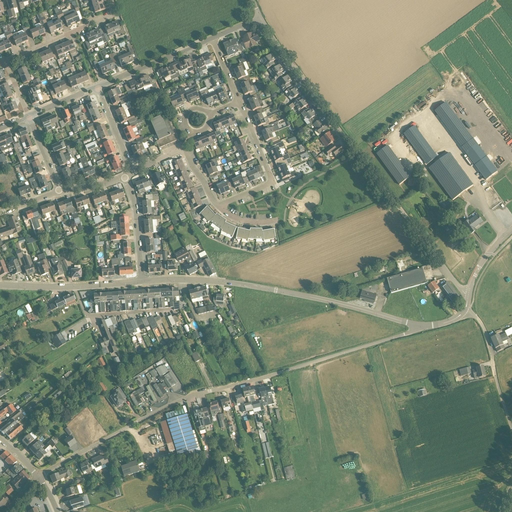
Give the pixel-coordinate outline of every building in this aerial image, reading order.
[(15,17),(13,10),(17,9),(14,0),(7,2),(9,11),(6,12),(9,19),(15,17)] [(32,3),(31,0),(19,0),(17,1),(20,10),(24,8),(23,4),(28,2),(29,5),(32,4),(32,3)] [(101,4),(92,6),(94,14),(105,10),(104,7),(102,7),(101,4)] [(56,8),(59,13),(61,19),(63,18),(68,28),(70,26),(70,25),(73,24),(70,16),(68,11),(62,14),(59,7),(56,8)] [(59,20),(61,19),(59,13),(56,14),(57,18),(52,20),(53,23),(56,31),(59,29),(60,31),(63,30),(59,20)] [(70,16),(73,24),(76,22),(77,24),(80,23),(76,14),(70,16)] [(114,33),(117,32),(118,36),(121,34),(122,36),(125,35),(122,27),(119,28),(116,22),(110,25),(114,33)] [(56,31),(53,23),(47,26),(51,35),(54,34),(53,32),(56,31)] [(112,36),(111,34),(114,33),(110,25),(104,27),(107,33),(103,34),(107,43),(110,41),(108,38),(112,36)] [(8,41),(7,41),(7,40),(10,39),(8,33),(5,26),(2,27),(6,37),(0,40),(5,51),(11,48),(8,41)] [(42,27),(36,29),(39,37),(45,34),(42,27)] [(39,37),(36,29),(30,32),(33,39),(39,37)] [(97,44),(103,42),(104,44),(107,43),(103,34),(100,36),(98,30),(92,32),(97,44)] [(17,33),(12,35),(10,32),(8,33),(10,39),(13,38),(13,39),(16,46),(22,44),(19,36),(17,33)] [(91,49),(91,47),(97,44),(92,32),(86,35),(85,35),(88,41),(85,42),(88,51),(91,49)] [(25,34),(19,36),(22,44),(28,41),(25,34)] [(253,42),(258,39),(256,35),(252,36),(251,34),(244,37),(246,41),(243,42),(246,50),(256,45),(255,46),(253,42)] [(224,47),(229,57),(240,52),(235,40),(228,43),(223,45),(224,47)] [(66,44),(69,52),(75,49),(71,41),(66,44)] [(66,44),(60,46),(63,54),(69,52),(66,44)] [(58,57),(59,60),(65,58),(63,54),(60,46),(54,48),(58,57)] [(130,53),(124,56),(127,64),(133,62),(131,56),(134,54),(130,46),(127,48),(130,53)] [(53,59),(50,50),(44,53),(48,61),(50,60),(51,62),(53,61),(56,67),(59,65),(57,60),(56,60),(55,58),(53,59)] [(38,55),(42,64),(48,61),(44,53),(38,55)] [(124,56),(121,57),(120,56),(117,57),(115,53),(112,54),(115,62),(118,61),(121,67),(127,64),(124,56)] [(109,56),(110,60),(108,61),(108,63),(105,64),(109,72),(114,70),(115,70),(112,64),(115,62),(112,54),(109,56)] [(210,62),(213,61),(210,54),(204,56),(205,58),(202,59),(206,67),(211,65),(210,62)] [(273,62),(276,60),(271,54),(264,60),(266,63),(264,65),(267,70),(275,64),(273,62)] [(194,70),(194,69),(196,68),(194,62),(191,63),(189,58),(185,59),(186,61),(184,62),(187,70),(188,72),(194,70)] [(196,68),(197,68),(199,73),(207,70),(206,67),(202,59),(200,60),(199,58),(196,60),(196,61),(194,62),(196,68)] [(102,75),(109,72),(105,64),(99,67),(96,61),(93,62),(97,70),(100,69),(102,75)] [(181,73),(187,70),(184,62),(181,63),(181,61),(177,63),(178,64),(175,65),(178,71),(180,70),(181,73)] [(234,70),(236,75),(244,72),(246,71),(244,66),(243,63),(237,66),(239,68),(234,70)] [(180,77),(178,71),(175,65),(172,66),(172,65),(169,66),(169,68),(167,69),(172,81),(180,77)] [(281,72),(284,71),(279,65),(273,70),(271,69),(268,71),(276,80),(283,75),(281,72)] [(20,78),(28,75),(25,68),(17,71),(20,78)] [(172,81),(167,69),(165,70),(164,68),(161,70),(161,71),(158,72),(161,78),(164,77),(165,80),(166,83),(172,81)] [(239,80),(240,82),(249,79),(248,76),(246,77),(244,72),(236,75),(238,80),(239,80)] [(85,73),(79,75),(83,83),(88,81),(85,73)] [(30,81),(28,75),(20,78),(23,84),(30,81)] [(83,83),(79,75),(73,78),(77,86),(83,83)] [(280,86),(284,91),(291,86),(289,83),(292,81),(288,76),(280,81),(283,84),(280,86)] [(143,80),(140,81),(143,89),(152,85),(148,77),(146,78),(145,77),(142,78),(143,80)] [(77,86),(73,78),(68,80),(71,88),(77,86)] [(249,79),(240,82),(241,85),(240,86),(242,91),(253,86),(249,79)] [(50,83),(52,87),(55,95),(61,93),(58,84),(56,80),(50,83)] [(143,89),(140,81),(138,82),(137,80),(134,81),(134,83),(132,84),(130,85),(129,84),(132,90),(133,93),(135,93),(136,94),(137,94),(138,94),(139,94),(140,93),(140,92),(140,91),(140,90),(143,89)] [(63,82),(58,84),(61,93),(67,90),(63,82)] [(0,94),(1,94),(9,91),(7,84),(2,86),(1,83),(0,83),(0,94)] [(220,85),(215,87),(219,95),(219,96),(221,102),(224,100),(224,99),(226,99),(224,93),(226,92),(227,94),(223,84),(220,85)] [(200,99),(197,93),(200,92),(197,85),(189,89),(191,92),(194,101),(200,99)] [(256,94),(255,91),(253,86),(242,91),(245,96),(249,94),(250,96),(256,94)] [(216,97),(219,96),(219,95),(215,87),(212,88),(214,92),(209,94),(214,105),(217,103),(216,103),(218,102),(216,97)] [(292,87),(285,93),(289,98),(291,101),(293,99),(301,93),(296,88),(294,90),(292,87)] [(36,95),(35,92),(38,91),(37,88),(34,89),(26,92),(29,98),(36,95)] [(111,99),(118,96),(116,93),(120,91),(119,89),(108,93),(111,99)] [(207,90),(200,93),(201,96),(204,103),(205,103),(204,102),(206,101),(208,106),(210,105),(211,106),(214,105),(209,94),(207,90)] [(0,98),(0,99),(1,103),(0,103),(0,105),(1,105),(8,102),(9,102),(8,99),(12,97),(9,91),(1,94),(3,97),(0,98)] [(189,103),(194,101),(191,92),(186,94),(185,91),(182,92),(184,99),(187,98),(189,103)] [(184,105),(182,100),(184,99),(182,92),(178,94),(174,96),(175,99),(179,107),(184,105)] [(39,102),(36,95),(29,98),(32,105),(39,102)] [(249,101),(251,106),(262,102),(260,98),(257,98),(256,95),(251,97),(252,100),(249,101)] [(126,96),(119,99),(118,96),(111,99),(113,106),(120,103),(121,106),(128,103),(126,96)] [(309,104),(305,99),(302,100),(300,98),(289,107),(291,110),(295,107),(297,109),(299,112),(302,110),(309,104)] [(174,110),(179,107),(175,99),(170,101),(174,110)] [(9,105),(8,102),(1,105),(3,111),(8,109),(10,113),(17,110),(14,103),(9,105)] [(256,110),(257,113),(263,110),(262,107),(264,107),(262,102),(251,106),(253,111),(256,110)] [(86,106),(88,112),(96,108),(94,103),(86,106)] [(129,104),(128,103),(121,106),(123,109),(116,112),(118,118),(126,115),(124,111),(131,108),(129,104)] [(84,120),(82,116),(78,106),(71,109),(74,116),(78,114),(79,118),(81,122),(84,121),(84,120)] [(96,108),(88,112),(91,117),(98,114),(96,108)] [(308,118),(310,120),(309,121),(310,124),(318,118),(316,116),(317,115),(313,109),(310,112),(308,109),(301,114),(305,120),(308,118)] [(264,113),(263,110),(257,113),(258,115),(254,117),(256,122),(264,119),(267,118),(265,113),(264,113)] [(66,124),(70,122),(68,119),(70,119),(67,111),(66,111),(63,111),(64,112),(61,113),(64,121),(66,124)] [(98,114),(91,117),(93,123),(101,120),(98,114)] [(129,124),(130,124),(137,121),(136,118),(132,119),(131,117),(127,118),(126,115),(118,118),(121,124),(128,121),(129,124)] [(48,119),(52,128),(56,127),(57,129),(59,128),(57,123),(55,116),(48,119)] [(174,134),(168,120),(164,122),(162,116),(150,121),(156,135),(158,140),(159,141),(156,142),(159,149),(176,141),(173,135),(174,134)] [(228,118),(233,129),(235,128),(234,125),(237,124),(234,116),(228,118)] [(231,130),(233,129),(228,118),(223,120),(227,128),(229,127),(231,130)] [(318,118),(310,124),(309,125),(311,127),(314,125),(319,121),(318,118)] [(49,132),(48,131),(52,130),(52,128),(48,119),(41,122),(44,128),(46,134),(49,132)] [(264,119),(256,122),(258,127),(263,125),(264,128),(269,125),(268,123),(266,124),(264,119)] [(224,129),(227,128),(223,120),(218,122),(223,134),(225,133),(224,129)] [(138,121),(137,121),(130,124),(131,127),(124,130),(126,136),(133,133),(132,130),(135,128),(134,126),(139,124),(138,121)] [(317,129),(316,130),(315,131),(315,132),(315,133),(319,138),(321,137),(320,135),(327,129),(324,124),(322,125),(321,123),(319,121),(314,125),(317,129)] [(225,138),(223,134),(218,122),(213,124),(216,132),(215,133),(216,137),(221,135),(223,139),(225,138)] [(271,134),(276,132),(274,127),(278,125),(277,122),(269,125),(264,128),(261,129),(262,132),(264,137),(271,134)] [(99,134),(106,131),(103,125),(96,128),(95,126),(90,128),(87,129),(89,133),(93,131),(93,133),(97,131),(99,134)] [(402,133),(424,165),(436,157),(413,125),(402,133)] [(25,129),(14,133),(15,136),(19,134),(22,141),(28,138),(27,135),(25,129)] [(106,131),(99,134),(100,138),(96,140),(97,142),(108,137),(106,131)] [(142,136),(139,138),(138,135),(135,137),(133,133),(126,136),(129,142),(136,139),(137,142),(142,140),(144,140),(142,136)] [(320,140),(326,147),(335,141),(329,133),(320,140)] [(209,136),(213,147),(215,146),(214,143),(217,142),(214,134),(209,136)] [(273,139),(271,134),(264,137),(266,142),(271,140),(272,142),(278,140),(277,137),(273,139)] [(8,150),(11,148),(12,149),(13,149),(20,163),(23,162),(17,148),(14,141),(12,142),(9,135),(3,138),(8,150)] [(211,148),(213,147),(209,136),(208,135),(208,136),(203,138),(207,146),(210,145),(211,148)] [(28,138),(22,141),(21,141),(22,144),(25,143),(27,149),(32,147),(30,141),(29,141),(28,138)] [(203,152),(205,151),(204,147),(207,146),(203,138),(199,140),(198,140),(199,142),(203,152)] [(83,142),(82,142),(81,139),(66,145),(67,149),(79,144),(83,142)] [(199,142),(198,140),(193,142),(197,150),(200,149),(201,152),(203,152),(199,142)] [(232,148),(233,148),(233,150),(245,145),(242,140),(234,143),(236,146),(232,148)] [(110,141),(99,146),(100,148),(104,147),(105,150),(112,147),(110,141)] [(54,153),(62,149),(65,148),(64,145),(63,142),(60,144),(51,147),(54,153)] [(273,156),(281,153),(279,150),(282,149),(282,148),(285,147),(283,142),(269,148),(269,150),(271,152),(273,156)] [(145,150),(142,144),(131,149),(134,155),(141,151),(145,150)] [(238,151),(239,153),(247,150),(245,145),(233,150),(234,152),(238,151)] [(345,153),(339,145),(334,150),(332,147),(333,145),(325,151),(327,154),(329,157),(333,153),(336,157),(344,152),(345,153)] [(387,145),(375,153),(398,185),(410,177),(387,145)] [(486,180),(497,172),(478,146),(467,155),(486,180)] [(112,147),(105,150),(107,154),(103,155),(104,158),(115,153),(112,147)] [(63,156),(62,154),(55,156),(57,162),(72,155),(69,149),(67,150),(68,151),(67,151),(68,154),(63,156)] [(240,156),(237,158),(238,160),(249,155),(247,150),(239,153),(240,156)] [(147,156),(146,153),(143,155),(141,151),(134,155),(136,161),(147,156)] [(282,156),(281,155),(281,153),(273,156),(275,161),(274,161),(275,163),(276,165),(290,159),(288,154),(285,156),(285,155),(282,156)] [(453,201),(457,197),(473,186),(449,153),(429,168),(453,201)] [(0,155),(3,163),(3,164),(6,169),(9,167),(6,161),(3,154),(0,155)] [(65,162),(71,159),(73,158),(72,155),(57,162),(60,167),(66,164),(65,162)] [(249,155),(238,160),(239,162),(242,161),(243,164),(251,160),(249,155)] [(89,168),(87,163),(85,157),(82,159),(89,176),(97,173),(94,167),(89,168)] [(116,157),(105,161),(107,164),(110,162),(112,166),(119,163),(116,157)] [(79,160),(81,165),(84,171),(81,172),(84,178),(89,176),(82,159),(79,160)] [(276,165),(278,170),(278,169),(280,173),(288,170),(287,167),(288,167),(289,166),(289,165),(292,164),(290,159),(276,165)] [(40,167),(38,161),(37,162),(36,160),(31,162),(32,164),(31,164),(25,166),(24,166),(24,165),(21,166),(24,173),(28,172),(40,167)] [(181,160),(173,163),(169,164),(172,170),(174,169),(183,165),(181,160)] [(206,172),(216,168),(214,163),(215,162),(214,160),(208,162),(209,165),(206,166),(207,169),(205,170),(206,172)] [(119,163),(112,166),(108,167),(109,171),(110,173),(122,169),(119,163)] [(74,166),(74,168),(69,170),(68,168),(61,171),(63,176),(78,170),(76,165),(74,166)] [(183,165),(174,169),(176,175),(186,171),(183,165)] [(250,170),(256,183),(258,182),(257,180),(263,177),(258,166),(255,167),(255,168),(250,170)] [(218,173),(216,168),(206,172),(207,174),(209,174),(210,176),(213,175),(215,177),(220,175),(219,172),(218,173)] [(71,176),(77,174),(79,173),(78,170),(63,176),(66,181),(72,178),(71,176)] [(254,184),(256,183),(250,170),(246,171),(245,171),(242,172),(247,182),(250,181),(250,183),(253,182),(254,184)] [(280,173),(281,176),(282,178),(281,178),(283,182),(297,176),(295,171),(292,173),(292,172),(289,173),(288,170),(280,173)] [(186,171),(176,175),(179,181),(188,177),(186,171)] [(237,179),(241,189),(243,188),(243,186),(245,185),(245,183),(247,182),(242,172),(240,173),(240,174),(236,176),(237,179)] [(157,187),(164,184),(163,182),(166,180),(163,174),(160,175),(160,174),(159,174),(159,173),(152,176),(157,187)] [(38,181),(35,182),(33,178),(29,180),(31,187),(34,186),(46,181),(44,176),(37,179),(38,181)] [(188,177),(179,181),(181,187),(191,183),(188,177)] [(233,179),(233,180),(232,181),(231,179),(229,180),(231,186),(234,185),(235,189),(238,188),(239,190),(241,189),(237,179),(236,179),(236,178),(235,178),(234,178),(233,179)] [(141,182),(144,189),(151,187),(147,179),(141,182)] [(229,180),(226,181),(221,183),(226,195),(229,194),(228,192),(230,191),(229,187),(231,186),(229,180)] [(26,187),(24,182),(21,183),(25,195),(31,193),(28,186),(26,187)] [(138,192),(144,189),(141,182),(135,184),(138,192)] [(191,183),(181,187),(184,193),(186,192),(193,189),(191,183)] [(224,196),(226,195),(221,183),(216,185),(213,186),(216,193),(219,192),(220,195),(223,194),(224,196)] [(186,192),(188,198),(198,194),(195,188),(193,189),(186,192)] [(121,198),(123,202),(125,201),(121,190),(115,192),(118,200),(121,198)] [(114,201),(118,200),(115,192),(109,195),(113,206),(115,205),(114,201)] [(106,206),(108,205),(104,193),(98,196),(100,203),(104,202),(106,206)] [(198,194),(188,198),(191,203),(200,200),(198,194)] [(97,205),(100,203),(98,196),(91,198),(96,209),(98,208),(97,205)] [(88,209),(91,208),(87,197),(80,199),(83,207),(87,205),(88,209)] [(79,208),(83,207),(80,199),(74,202),(78,213),(81,212),(79,208)] [(73,210),(69,200),(63,203),(66,210),(70,209),(72,216),(77,214),(75,209),(73,210)] [(200,200),(191,203),(193,209),(203,206),(200,200)] [(57,205),(61,216),(64,215),(62,211),(66,210),(63,203),(57,205)] [(50,216),(53,215),(54,216),(56,215),(52,204),(46,206),(49,213),(50,216)] [(40,208),(44,220),(46,219),(45,215),(49,213),(46,206),(40,208)] [(201,214),(204,218),(213,211),(208,206),(207,207),(207,208),(199,215),(200,215),(201,214)] [(154,208),(151,208),(143,209),(144,215),(153,214),(153,217),(154,217),(160,217),(160,214),(154,214),(154,208)] [(38,223),(37,220),(39,219),(38,216),(36,210),(30,212),(35,224),(37,229),(38,233),(41,232),(40,230),(41,229),(38,223)] [(213,211),(204,218),(209,222),(210,222),(217,215),(213,211)] [(34,230),(37,229),(35,224),(30,212),(25,214),(26,215),(22,217),(24,222),(28,220),(30,219),(32,225),(34,230)] [(216,226),(222,218),(217,215),(210,222),(216,226)] [(477,215),(469,221),(468,220),(463,224),(471,234),(476,231),(474,229),(482,222),(477,215)] [(7,220),(10,228),(12,235),(21,232),(16,217),(7,220)] [(226,222),(222,218),(216,226),(222,231),(226,222)] [(232,224),(226,222),(222,231),(222,232),(227,234),(232,224)] [(232,224),(227,234),(232,237),(232,238),(237,227),(232,224)] [(242,239),(244,229),(239,227),(236,239),(236,240),(236,238),(242,239)] [(6,237),(12,235),(10,228),(4,230),(6,237)] [(270,240),(276,239),(276,241),(276,240),(274,230),(275,230),(274,230),(274,228),(268,229),(270,240)] [(242,239),(243,239),(248,241),(250,230),(244,229),(242,239)] [(256,229),(256,230),(250,230),(248,241),(247,242),(248,242),(248,239),(256,240),(256,229)] [(262,230),(256,230),(256,229),(256,240),(264,240),(264,243),(264,241),(262,230)] [(110,241),(112,241),(119,241),(121,241),(120,237),(129,236),(128,230),(120,231),(116,231),(116,236),(110,236),(110,241)] [(14,246),(16,251),(15,251),(18,259),(23,257),(20,249),(19,250),(17,245),(14,246)] [(123,249),(120,250),(120,252),(119,252),(119,256),(117,256),(114,257),(115,259),(120,259),(124,258),(124,256),(130,255),(130,249),(123,249)] [(191,258),(188,254),(186,250),(175,256),(179,264),(186,260),(189,266),(186,268),(190,276),(198,271),(191,258)] [(163,255),(163,257),(164,260),(164,263),(168,262),(168,271),(177,270),(177,266),(175,267),(175,263),(175,260),(167,260),(167,252),(163,252),(163,255)] [(46,267),(48,266),(46,260),(44,254),(38,256),(39,260),(40,262),(39,263),(41,267),(38,269),(41,276),(48,273),(47,270),(46,267)] [(27,267),(24,268),(27,275),(34,273),(28,256),(24,258),(27,267)] [(204,267),(209,277),(216,274),(209,259),(208,259),(207,256),(201,259),(201,260),(197,262),(200,269),(204,267)] [(59,258),(61,262),(65,272),(68,270),(63,257),(59,258)] [(20,272),(16,261),(9,263),(10,265),(7,266),(9,272),(12,271),(13,275),(20,272)] [(55,266),(51,267),(54,275),(58,273),(59,275),(63,274),(58,262),(54,264),(55,266)] [(80,270),(80,266),(74,266),(74,271),(71,271),(71,279),(81,278),(80,270)] [(423,269),(387,279),(391,294),(427,284),(423,269)] [(434,282),(428,286),(433,293),(439,289),(434,282)] [(441,287),(453,303),(456,301),(456,302),(460,299),(448,282),(441,287)] [(376,295),(362,291),(360,299),(373,303),(376,295)] [(440,291),(436,295),(441,300),(445,296),(440,291)] [(66,307),(75,302),(74,300),(75,300),(72,294),(54,303),(55,303),(50,305),(52,311),(65,305),(66,307)] [(91,303),(95,303),(98,303),(99,314),(102,313),(100,295),(94,295),(94,299),(90,299),(91,303)] [(213,302),(215,305),(223,306),(223,302),(224,302),(224,300),(226,300),(226,296),(224,296),(217,295),(216,297),(214,297),(213,302)] [(39,312),(36,314),(36,313),(30,315),(34,322),(39,320),(39,318),(41,317),(39,312)] [(176,324),(172,317),(172,315),(168,317),(172,326),(176,324)] [(154,319),(158,327),(158,328),(164,325),(159,316),(154,319)] [(151,325),(148,319),(147,317),(142,319),(146,328),(151,325)] [(158,327),(154,319),(153,317),(148,319),(151,325),(153,330),(158,327)] [(110,318),(105,321),(108,329),(109,328),(113,337),(117,335),(113,325),(110,318)] [(139,328),(136,321),(135,319),(130,321),(135,333),(137,332),(136,329),(139,328)] [(146,328),(142,319),(136,321),(139,328),(141,331),(146,328)] [(135,333),(130,321),(130,320),(124,323),(130,335),(135,333)] [(108,329),(105,321),(99,323),(103,331),(102,331),(105,338),(99,340),(102,349),(108,347),(111,354),(118,351),(108,329)] [(60,333),(51,338),(57,348),(66,343),(60,333)] [(491,339),(493,343),(507,337),(505,333),(499,336),(499,335),(491,339)] [(507,337),(493,343),(495,349),(496,349),(497,352),(505,349),(502,343),(508,340),(507,337)] [(200,360),(196,352),(191,355),(195,363),(200,360)] [(155,369),(160,377),(166,373),(161,366),(155,369)] [(471,374),(470,367),(459,370),(461,376),(471,374)] [(476,368),(477,370),(472,371),(474,379),(479,378),(486,376),(483,367),(476,368)] [(18,377),(22,383),(30,377),(27,371),(18,377)] [(33,382),(40,378),(38,374),(31,379),(33,382)] [(177,385),(171,374),(165,377),(171,388),(177,385)] [(97,384),(103,393),(107,390),(101,382),(97,384)] [(8,386),(0,392),(0,397),(0,398),(5,394),(6,393),(11,390),(8,386)] [(248,389),(253,409),(260,407),(259,401),(254,402),(253,400),(254,400),(253,396),(255,395),(253,387),(248,389)] [(274,405),(270,388),(264,389),(268,406),(274,405)] [(55,398),(63,392),(60,389),(53,395),(55,398)] [(120,389),(115,392),(116,394),(111,398),(113,401),(115,404),(117,407),(118,406),(118,407),(122,405),(121,404),(124,402),(123,400),(126,398),(120,389)] [(250,410),(251,409),(251,411),(253,411),(253,409),(248,389),(243,390),(245,398),(247,397),(250,410)] [(264,389),(259,390),(261,397),(264,397),(264,399),(263,399),(264,402),(265,406),(268,406),(264,389)] [(156,401),(150,391),(145,393),(151,404),(156,401)] [(136,392),(132,394),(138,405),(142,403),(136,392)] [(246,412),(245,406),(242,395),(235,397),(236,399),(233,400),(234,407),(237,406),(240,405),(242,413),(246,412)] [(221,401),(223,408),(231,406),(229,399),(221,401)] [(215,417),(215,415),(217,415),(216,414),(218,413),(218,412),(220,412),(217,402),(208,404),(212,418),(215,417)] [(16,411),(11,405),(4,410),(0,412),(0,424),(1,424),(0,422),(0,417),(6,414),(5,413),(8,411),(11,415),(16,411)] [(199,411),(204,427),(211,425),(208,416),(206,409),(199,411)] [(184,461),(187,460),(196,457),(197,460),(203,458),(194,431),(192,431),(187,415),(185,415),(183,410),(166,415),(168,421),(161,423),(170,452),(177,450),(178,455),(182,454),(184,461)] [(9,418),(10,419),(12,421),(0,431),(3,435),(16,424),(24,418),(19,411),(9,418)] [(197,423),(198,428),(204,427),(199,411),(194,412),(197,423)] [(5,434),(10,440),(22,430),(17,424),(5,434)] [(72,433),(67,427),(67,426),(64,428),(64,429),(64,430),(69,436),(72,433)] [(158,434),(151,437),(154,444),(160,441),(158,434)] [(265,458),(272,457),(267,434),(265,435),(265,434),(262,435),(262,437),(264,436),(264,439),(261,439),(265,458)] [(34,441),(29,435),(22,441),(27,447),(34,441)] [(71,437),(64,441),(69,448),(76,443),(71,437)] [(48,452),(55,446),(51,440),(44,447),(35,455),(39,460),(46,454),(44,452),(47,450),(48,452)] [(44,447),(38,441),(29,450),(35,455),(44,447)] [(6,451),(0,456),(3,459),(11,467),(15,464),(17,462),(6,451)] [(98,458),(92,461),(96,469),(106,464),(106,466),(108,465),(110,464),(106,456),(103,458),(101,456),(98,457),(98,458)] [(87,473),(93,471),(91,465),(88,466),(86,462),(80,465),(83,472),(86,471),(87,473)] [(124,476),(139,471),(136,462),(132,463),(132,464),(122,467),(124,476)] [(16,476),(21,471),(17,465),(12,470),(10,468),(6,472),(9,476),(13,472),(16,476)] [(293,466),(292,466),(283,468),(287,481),(295,479),(294,474),(295,474),(293,466)] [(71,477),(70,476),(71,475),(71,474),(72,473),(71,472),(70,471),(69,471),(68,471),(68,470),(50,477),(52,484),(60,481),(59,479),(65,477),(65,479),(71,477)] [(25,482),(27,481),(29,478),(23,472),(19,475),(20,476),(12,484),(17,489),(25,482)] [(75,495),(79,494),(77,487),(66,491),(68,497),(75,495)] [(6,504),(7,504),(9,501),(3,495),(1,498),(0,497),(0,496),(0,507),(0,508),(6,503),(7,504),(6,504)] [(83,503),(82,498),(69,502),(71,507),(72,506),(73,510),(83,507),(82,503),(83,503)]
